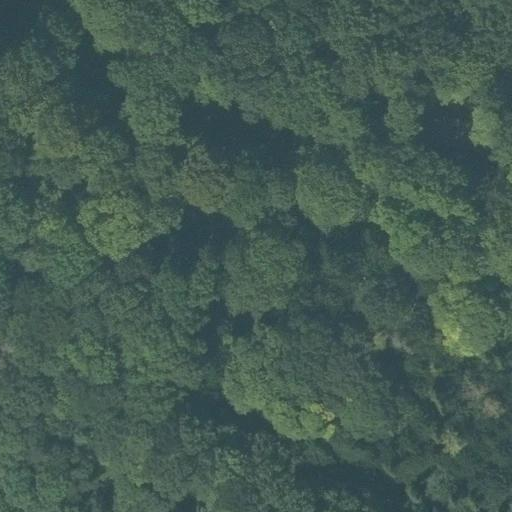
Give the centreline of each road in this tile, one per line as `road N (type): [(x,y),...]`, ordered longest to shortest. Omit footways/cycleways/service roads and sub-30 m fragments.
road 1 (unclassified): [(511,146),(231,83),(68,0)]
road 2 (unclassified): [(0,224),(114,323),(187,402),(260,456),(363,511)]
